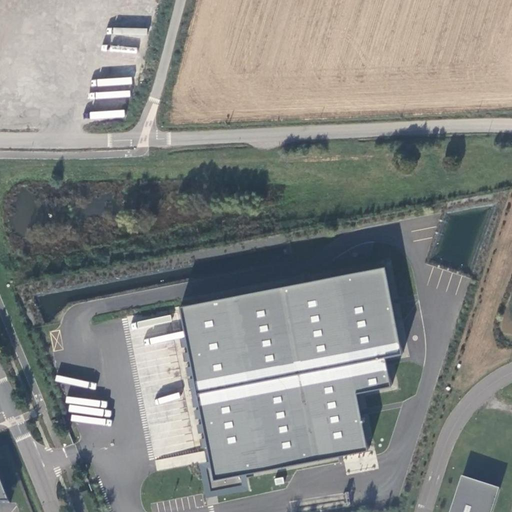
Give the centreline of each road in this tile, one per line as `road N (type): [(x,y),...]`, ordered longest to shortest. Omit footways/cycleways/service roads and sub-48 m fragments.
road 1 (unclassified): [(142,139),(511,124)]
road 2 (unclassified): [(142,139),(183,0)]
road 3 (unclassified): [(0,143),(142,139)]
